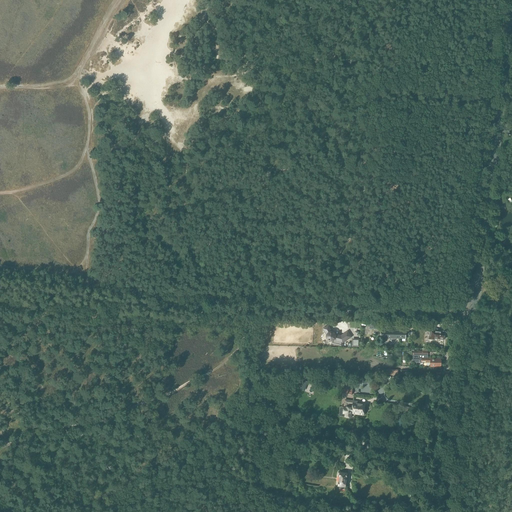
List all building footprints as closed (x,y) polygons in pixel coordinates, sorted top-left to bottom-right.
[(361,322),(360,347),(363,347),(364,325),(370,325),(370,328),(378,328),(378,322),(361,322)] [(341,335),(334,334),(334,333),(333,333),(332,332),(328,325),(323,328),(327,335),(327,336),(327,337),(327,338),(328,338),(328,339),(328,340),(329,340),(329,339),(329,340),(330,340),(331,340),(332,340),(332,339),(333,339),(332,342),(341,345),(342,342),(350,336),(347,331),(341,335)] [(440,330),(430,328),(429,339),(434,340),(434,338),(444,340),(444,339),(445,339),(445,338),(446,338),(446,337),(446,336),(445,336),(445,332),(440,331),(440,330)] [(406,331),(381,331),(381,338),(406,339),(406,331)] [(428,352),(413,352),(413,362),(426,362),(430,362),(430,367),(431,367),(431,369),(436,369),(436,367),(440,367),(440,365),(441,365),(441,360),(440,360),(440,359),(428,359),(428,352)] [(347,400),(346,407),(344,407),(340,407),(339,416),(345,417),(351,418),(351,415),(355,415),(355,414),(355,411),(352,411),(353,401),(347,400)] [(357,401),(353,401),(352,411),(355,411),(355,414),(356,414),(357,415),(359,415),(360,414),(364,415),(365,405),(357,404),(357,401)] [(340,472),(338,486),(340,486),(340,488),(344,489),(344,487),(345,487),(347,473),(346,473),(347,471),(341,471),(341,472),(340,472)]
